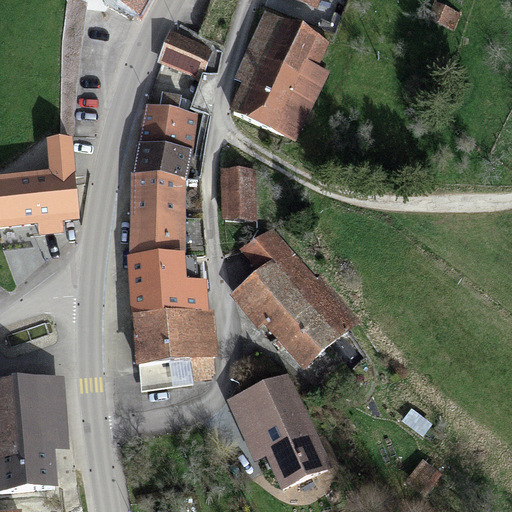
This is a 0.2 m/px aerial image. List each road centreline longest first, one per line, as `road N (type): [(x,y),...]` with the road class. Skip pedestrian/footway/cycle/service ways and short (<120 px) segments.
road 1 (residential): [(96,430),(161,425),(201,412),(228,392),(232,347),(204,187),(218,98),(248,0)]
road 2 (track): [(511,204),(352,200),(316,191),(214,125)]
road 3 (tertiary): [(90,282),(121,94),(170,0)]
road 4 (tertiary): [(96,430),(90,282)]
